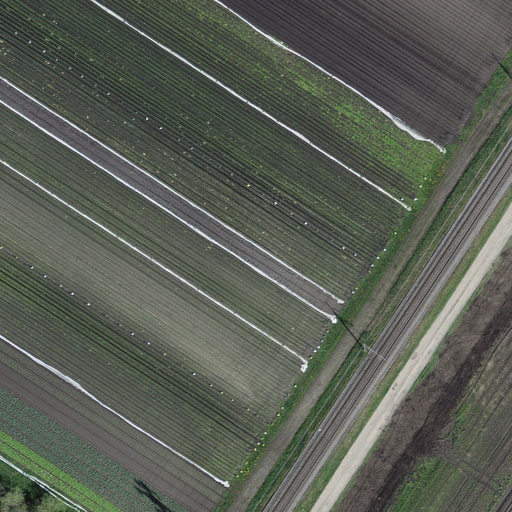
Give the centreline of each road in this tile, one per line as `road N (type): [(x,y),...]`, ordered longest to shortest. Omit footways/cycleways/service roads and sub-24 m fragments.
road 1 (track): [(190,511),(375,220),(511,30)]
road 2 (track): [(511,239),(328,511)]
